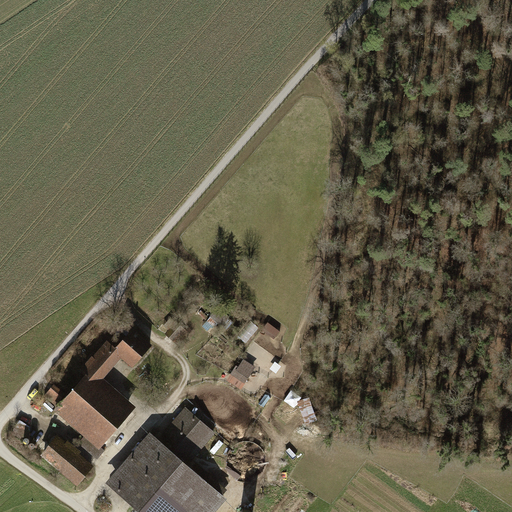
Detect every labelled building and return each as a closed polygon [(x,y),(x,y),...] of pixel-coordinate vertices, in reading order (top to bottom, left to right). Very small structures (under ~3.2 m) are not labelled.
[(222,325),(229,318),(209,300),(205,305),(214,314),(209,321),(214,327),(218,323),(222,325)] [(276,339),(282,330),(271,322),(265,330),(276,339)] [(184,330),(177,323),(167,333),(173,340),(184,330)] [(247,342),(258,328),(252,323),(241,337),(247,342)] [(95,452),(132,409),(101,383),(120,361),(127,368),(146,347),(126,329),(110,348),(103,342),(76,373),(81,378),(50,413),(95,452)] [(253,370),(243,363),(238,370),(248,377),(253,370)] [(295,406),(302,397),(293,390),(286,399),(295,406)] [(299,400),(306,423),(319,419),(312,396),(299,400)] [(183,409),(156,441),(186,467),(214,436),(183,409)] [(22,436),(31,426),(25,422),(17,432),(22,436)] [(132,511),(214,511),(225,500),(186,467),(156,441),(148,434),(103,486),(132,511)] [(72,489),(90,468),(54,436),(36,457),(72,489)]
